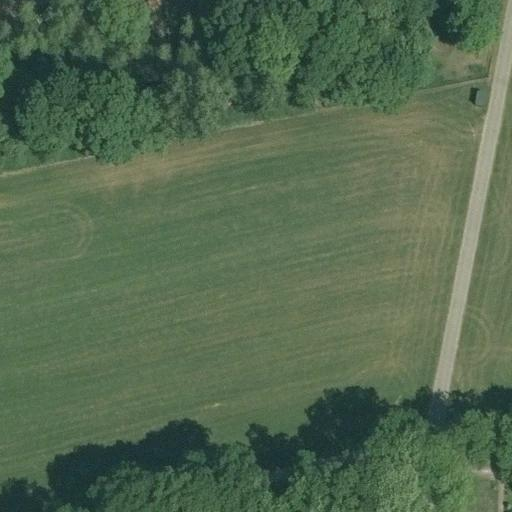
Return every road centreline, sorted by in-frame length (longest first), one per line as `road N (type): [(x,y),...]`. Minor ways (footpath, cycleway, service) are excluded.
road 1 (unclassified): [(428,453),(511,10)]
road 2 (tertiary): [(222,511),(428,453)]
